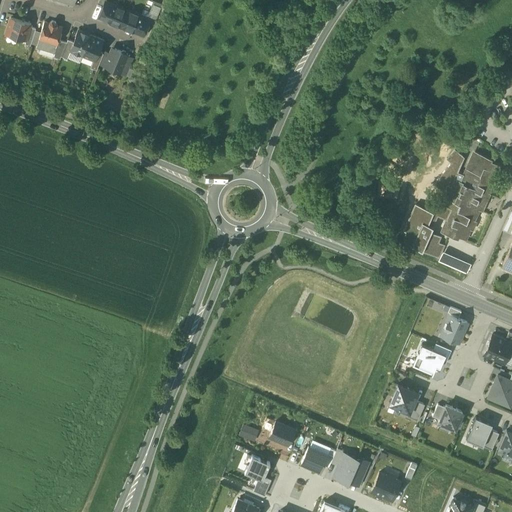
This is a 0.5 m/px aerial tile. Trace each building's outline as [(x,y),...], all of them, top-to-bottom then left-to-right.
[(121,25),(127,9),(105,0),(103,4),(98,16),(121,25)] [(149,20),(154,22),(161,6),(154,4),(148,18),(148,19),(149,20)] [(148,18),(127,9),(121,25),(143,34),(149,20),(148,19),(148,18)] [(5,34),(26,40),(30,26),(31,23),(10,17),(5,34)] [(41,32),(39,39),(57,44),(58,40),(62,27),(56,25),(56,24),(55,22),(52,20),(50,22),(49,23),(44,21),(41,32)] [(25,44),(30,45),(35,28),(30,26),(26,40),(25,44)] [(82,55),(90,34),(78,29),(73,41),(70,50),(82,55)] [(39,39),(41,32),(35,30),(31,44),(37,45),(39,39)] [(102,39),(90,34),(82,55),(93,59),(94,60),(97,51),(102,39)] [(55,52),(57,44),(39,39),(37,45),(36,47),(55,52)] [(61,56),(67,58),(70,50),(73,41),(68,39),(66,42),(61,56)] [(53,57),(60,59),(61,56),(66,42),(58,40),(57,44),(55,52),(53,57)] [(118,71),(120,72),(120,71),(126,56),(127,54),(126,53),(125,51),(123,50),(121,51),(112,47),(109,53),(105,65),(113,69),(114,70),(116,71),(118,71)] [(99,63),(103,53),(97,51),(94,60),(93,59),(90,67),(96,70),(99,63)] [(104,51),(103,53),(99,63),(105,65),(109,53),(104,51)] [(120,71),(126,73),(132,58),(126,56),(120,71)] [(447,159),(451,163),(459,154),(454,150),(447,159)] [(458,237),(465,240),(469,230),(472,231),(476,221),(473,220),(478,210),(481,212),(489,194),(488,193),(493,183),(494,183),(498,174),(497,173),(500,166),(495,164),(490,161),(491,159),(476,152),(472,162),(469,161),(463,175),(460,182),(454,179),(451,187),(446,199),(451,201),(449,208),(448,208),(451,209),(446,220),(441,232),(457,239),(458,237)] [(462,156),(460,153),(459,154),(451,163),(434,184),(442,191),(447,185),(451,187),(454,179),(460,182),(463,175),(457,172),(462,162),(460,161),(462,156)] [(437,216),(446,220),(451,209),(448,208),(449,208),(433,201),(426,209),(415,204),(404,231),(406,232),(402,242),(411,246),(422,250),(438,257),(444,244),(437,242),(440,236),(430,231),(437,216)] [(511,234),(511,219),(507,218),(502,230),(511,234)] [(511,239),(502,264),(511,268),(511,239)] [(471,263),(442,250),(438,261),(466,274),(471,263)] [(450,305),(447,311),(458,315),(460,310),(450,305)] [(449,313),(441,334),(458,341),(467,321),(449,313)] [(503,362),(511,342),(511,341),(505,339),(492,333),(483,353),(503,362)] [(435,341),(433,347),(445,352),(441,361),(445,362),(451,348),(435,341)] [(433,347),(421,342),(412,364),(432,373),(435,364),(439,366),(441,361),(445,352),(433,347)] [(511,342),(503,362),(511,365),(511,362),(511,342)] [(511,398),(511,381),(509,380),(497,375),(487,397),(504,404),(508,396),(511,398)] [(417,390),(398,382),(389,402),(408,409),(409,410),(414,398),(417,390)] [(424,402),(414,398),(409,410),(408,409),(406,414),(417,419),(424,402)] [(439,418),(444,405),(437,402),(432,415),(439,418)] [(451,406),(445,404),(444,405),(439,418),(438,420),(455,427),(462,411),(456,408),(457,407),(451,405),(451,406)] [(483,419),(475,416),(466,438),(482,445),(489,428),(491,424),(483,421),(483,419)] [(295,428),(275,420),(268,435),(288,443),(295,428)] [(243,424),(239,435),(254,440),(258,429),(243,424)] [(419,426),(414,424),(410,433),(415,435),(419,426)] [(498,432),(489,428),(482,445),(491,448),(498,432)] [(511,431),(506,429),(498,447),(505,450),(504,452),(511,455),(511,431)] [(312,438),(309,446),(327,454),(330,447),(330,446),(312,438)] [(308,445),(300,461),(320,470),(323,463),(327,454),(309,446),(308,445)] [(330,447),(327,454),(323,463),(329,466),(330,461),(336,449),(330,447)] [(330,461),(337,464),(343,451),(344,449),(337,447),(336,449),(330,461)] [(337,464),(332,475),(347,481),(348,480),(357,457),(356,457),(343,451),(337,464)] [(510,461),(511,455),(504,452),(501,459),(509,463),(510,461)] [(270,461),(251,453),(251,455),(247,462),(244,470),(258,476),(262,478),(264,474),(269,463),(270,461)] [(368,460),(357,455),(356,457),(357,457),(348,480),(358,484),(368,460)] [(409,466),(405,476),(410,478),(415,468),(409,466)] [(379,471),(371,489),(392,498),(400,480),(379,471)] [(266,475),(264,474),(262,478),(258,476),(253,489),(264,493),(271,478),(266,475)] [(459,493),(457,498),(467,503),(470,497),(459,493)] [(445,511),(468,511),(472,505),(471,504),(467,503),(457,498),(453,496),(445,511)] [(256,511),(259,507),(237,497),(230,511),(256,511)] [(473,499),(471,504),(472,505),(468,511),(481,511),(482,511),(485,504),(473,499)] [(342,511),(334,508),(335,505),(324,500),(318,511),(342,511)]
